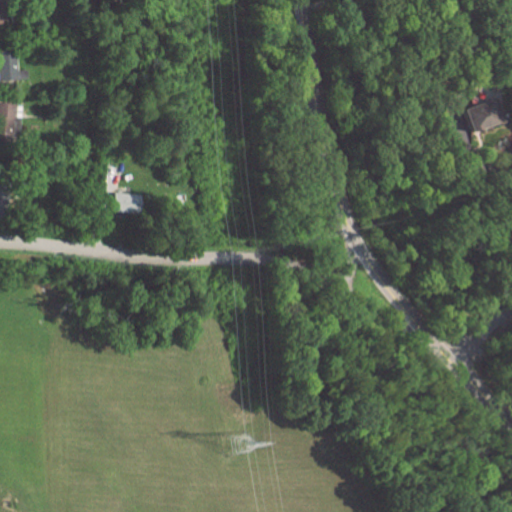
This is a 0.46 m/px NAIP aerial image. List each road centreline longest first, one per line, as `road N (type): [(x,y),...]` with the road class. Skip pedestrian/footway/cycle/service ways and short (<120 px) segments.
road 1 (tertiary): [(511,429),(355,247),(322,148),(300,0)]
road 2 (tertiary): [(0,242),(280,265),(426,338)]
